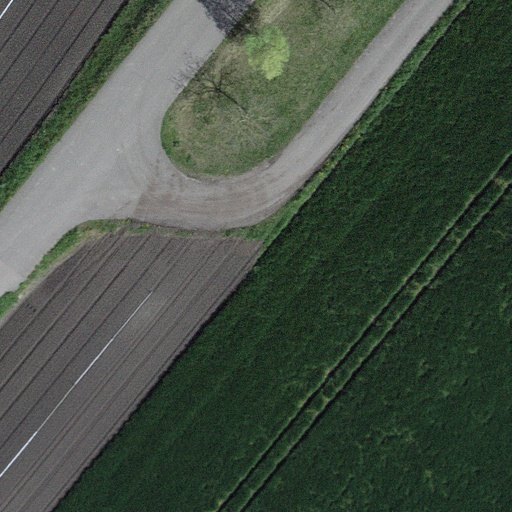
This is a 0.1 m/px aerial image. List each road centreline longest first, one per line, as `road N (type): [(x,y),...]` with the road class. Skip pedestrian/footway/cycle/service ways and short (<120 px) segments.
road 1 (track): [(95,150),(146,187),(187,203),(229,202),(262,189),(291,169),(429,0)]
road 2 (unclassified): [(216,0),(0,263)]
